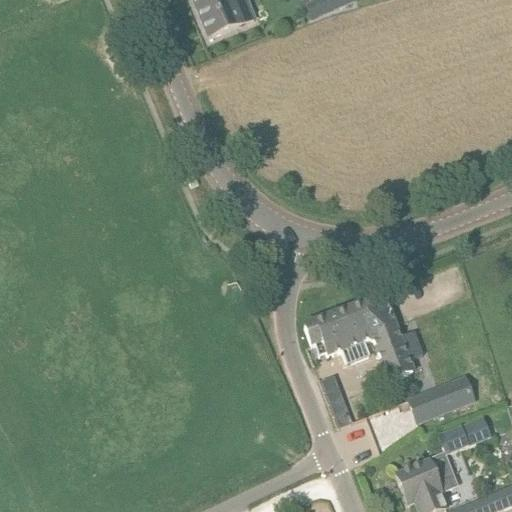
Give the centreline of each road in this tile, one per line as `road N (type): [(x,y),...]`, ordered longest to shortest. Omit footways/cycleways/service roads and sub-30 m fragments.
road 1 (tertiary): [(303,238),(264,219),(216,170),(141,0)]
road 2 (unclassified): [(331,457),(287,341),(285,295),(303,238)]
road 3 (tertiary): [(303,238),(351,246),(405,241),(511,200)]
road 4 (unclassified): [(331,457),(218,511)]
